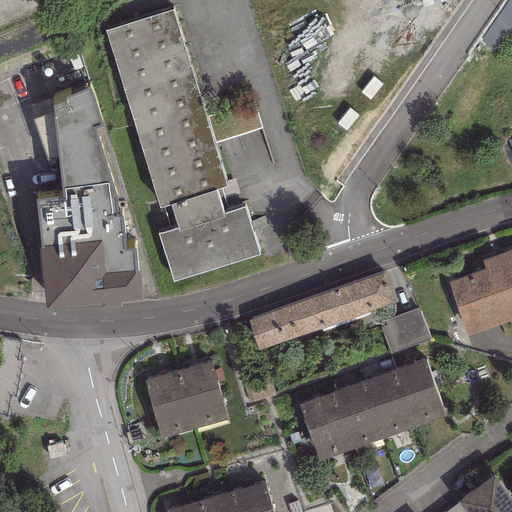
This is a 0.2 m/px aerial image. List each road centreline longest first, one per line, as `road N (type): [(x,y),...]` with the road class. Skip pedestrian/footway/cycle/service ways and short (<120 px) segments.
road 1 (unclassified): [(322,271),(501,0)]
road 2 (residential): [(322,271),(207,311),(75,325)]
road 3 (residential): [(511,216),(322,271)]
road 4 (residential): [(75,325),(133,511)]
